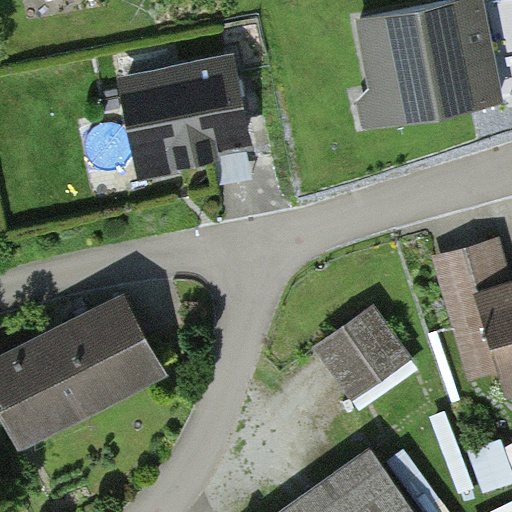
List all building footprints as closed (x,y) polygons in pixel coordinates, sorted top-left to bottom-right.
[(511,78),(497,0),(418,0),(353,12),(374,123),(511,97),(511,78)] [(233,50),(119,72),(136,161),(250,140),(233,50)] [(511,265),(446,282),(473,387),(511,377),(511,265)] [(130,287),(0,349),(0,420),(9,440),(167,364),(130,287)] [(409,348),(373,298),(319,336),(354,387),(409,348)] [(421,511),(374,445),(279,511),(421,511)]
